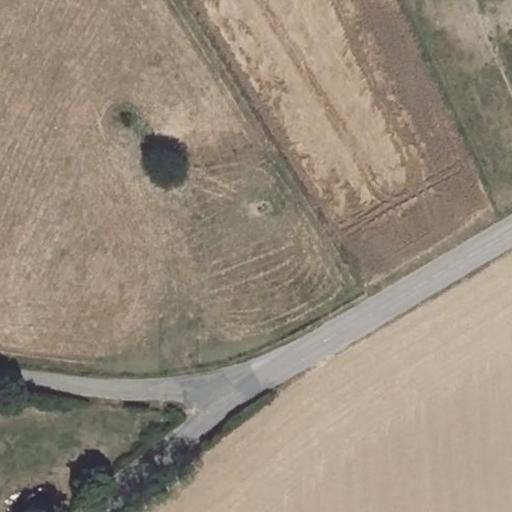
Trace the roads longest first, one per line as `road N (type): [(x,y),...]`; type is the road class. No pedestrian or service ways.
road 1 (unclassified): [(279,375),(81,394),(0,383)]
road 2 (tertiary): [(511,231),(279,375)]
road 3 (tertiary): [(279,375),(211,416),(91,511)]
